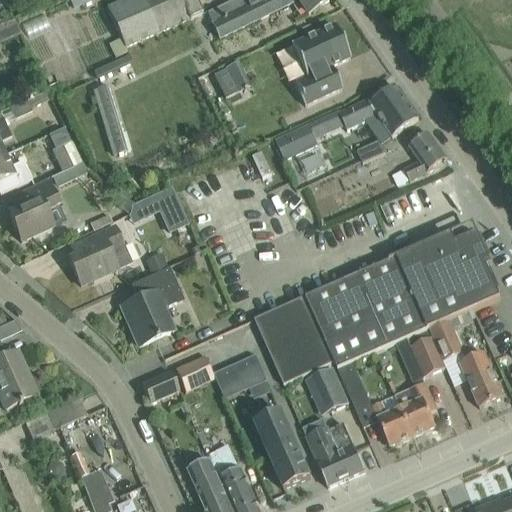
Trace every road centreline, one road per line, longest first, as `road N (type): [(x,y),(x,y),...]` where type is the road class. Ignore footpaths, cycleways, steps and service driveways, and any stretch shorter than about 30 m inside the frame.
road 1 (residential): [(170,511),(113,390),(0,287)]
road 2 (tertiary): [(511,219),(358,0)]
road 3 (unclassified): [(345,511),(511,438)]
road 4 (residential): [(425,0),(511,122)]
